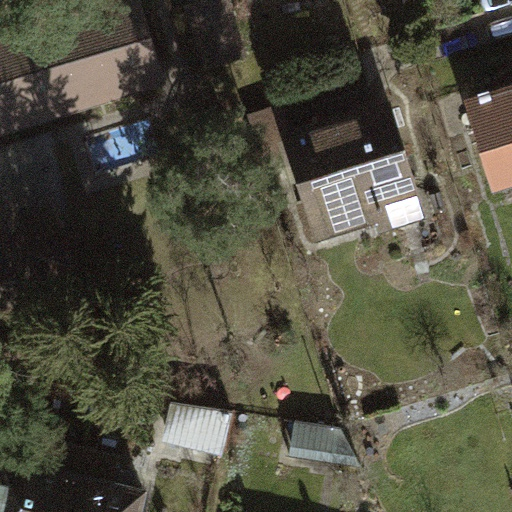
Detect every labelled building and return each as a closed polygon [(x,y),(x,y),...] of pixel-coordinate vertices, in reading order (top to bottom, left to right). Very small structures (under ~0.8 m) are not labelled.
[(50,0),(0,15),(0,126),(161,77),(137,0),(50,0)] [(225,0),(188,11),(206,72),(248,60),(229,0),(225,0)] [(511,88),(467,102),(496,196),(511,191),(511,88)] [(288,113),(256,122),(265,151),(290,143),(322,250),(379,233),(382,240),(430,226),(395,110),(296,139),(288,113)] [(176,413),(166,451),(226,466),(236,422),(176,413)] [(298,430),(294,466),(356,473),(360,437),(334,434),(298,430)] [(65,511),(73,477),(0,460),(0,511),(65,511)] [(146,511),(151,496),(73,477),(65,511),(146,511)]
